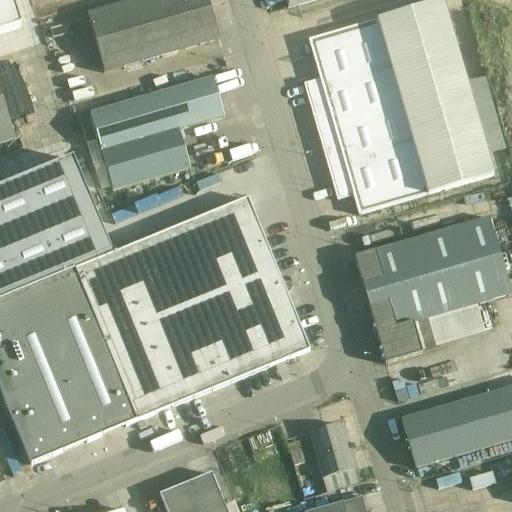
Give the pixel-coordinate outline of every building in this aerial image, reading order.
[(0,0),(0,35),(20,29),(11,0),(0,0)] [(147,0),(87,18),(101,65),(69,74),(72,82),(103,73),(104,75),(219,41),(206,0),(147,0)] [(318,0),(284,0),(287,9),(318,0)] [(443,3),(377,22),(308,42),(319,82),(304,86),(337,202),(353,198),(358,217),(493,178),(443,3)] [(511,24),(495,16),(488,31),(511,42),(511,24)] [(38,35),(0,48),(7,70),(45,56),(38,35)] [(511,71),(502,74),(511,107),(511,71)] [(212,81),(90,117),(102,155),(113,194),(189,171),(178,133),(223,119),(212,81)] [(0,145),(16,141),(0,95),(0,145)] [(93,135),(84,138),(91,162),(101,159),(93,135)] [(70,159),(0,187),(0,393),(31,468),(136,424),(309,353),(286,295),(289,294),(291,290),(287,280),(283,278),(279,280),(247,201),(111,258),(70,159)] [(511,195),(502,198),(506,210),(511,208),(511,195)] [(474,307),(511,297),(489,220),(354,259),(385,365),(422,355),(421,351),(413,325),(474,307)] [(474,307),(413,325),(421,351),(482,334),(474,307)] [(475,373),(499,366),(496,358),(473,364),(475,373)] [(416,470),(511,442),(511,389),(402,422),(416,470)] [(322,481),(353,473),(339,426),(309,435),(322,481)] [(298,443),(288,447),(294,468),(305,465),(298,443)] [(435,490),(459,485),(456,471),(432,476),(435,490)] [(492,474),(469,481),(472,492),(495,486),(492,474)] [(166,511),(226,511),(212,476),(160,496),(166,511)] [(364,511),(361,499),(316,511),(364,511)]
